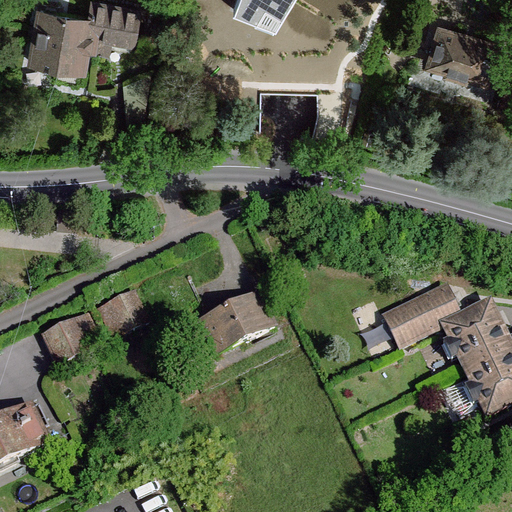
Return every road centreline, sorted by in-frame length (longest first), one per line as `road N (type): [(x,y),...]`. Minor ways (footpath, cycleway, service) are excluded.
road 1 (tertiary): [(511,223),(302,173)]
road 2 (residential): [(184,236),(0,326)]
road 3 (tertiary): [(166,172),(0,187)]
road 4 (tertiary): [(302,173),(166,172)]
road 5 (residential): [(302,173),(184,236)]
